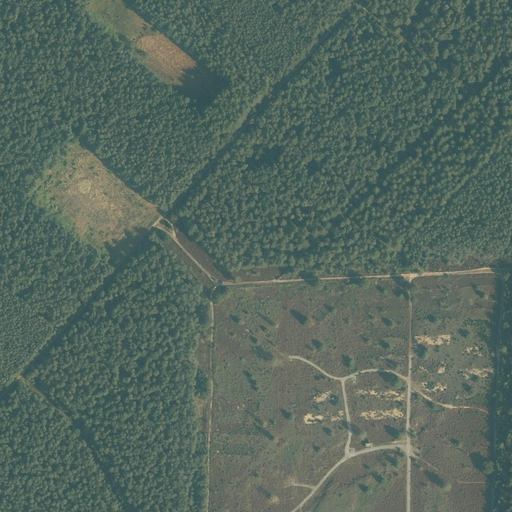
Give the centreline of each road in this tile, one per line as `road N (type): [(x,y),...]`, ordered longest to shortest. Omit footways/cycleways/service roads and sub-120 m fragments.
road 1 (track): [(356,0),(157,223)]
road 2 (track): [(501,270),(492,511)]
road 3 (track): [(207,511),(215,281)]
road 4 (track): [(61,329),(157,223),(215,281)]
road 5 (track): [(215,281),(409,276)]
road 6 (track): [(124,511),(74,423),(17,378)]
road 7 (track): [(408,447),(348,456),(295,511)]
